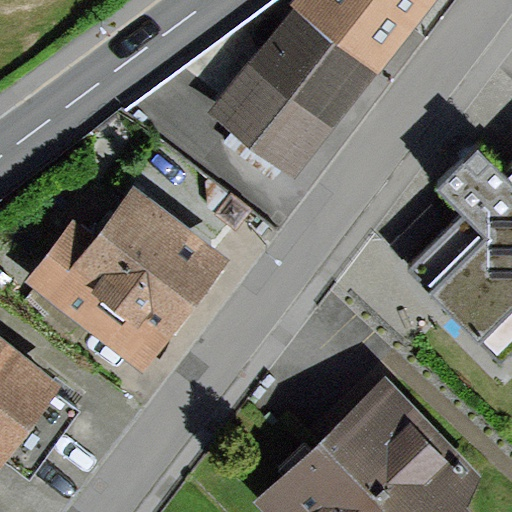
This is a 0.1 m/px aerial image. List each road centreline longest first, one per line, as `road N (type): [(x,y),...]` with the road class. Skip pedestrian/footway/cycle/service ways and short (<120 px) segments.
road 1 (residential): [(491,0),(102,511)]
road 2 (secondary): [(0,158),(213,0)]
